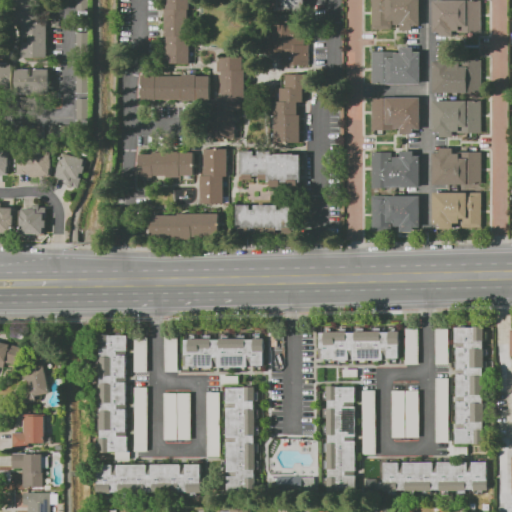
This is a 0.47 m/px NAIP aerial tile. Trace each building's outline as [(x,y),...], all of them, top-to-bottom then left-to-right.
[(38,0),(38,22),(48,22),(47,57),(23,57),(23,41),(29,41),(30,37),(23,37),(24,25),(18,25),(18,9),(20,9),(20,6),(16,6),(16,0),(38,0)] [(77,10),(77,0),(89,0),(89,10),(77,10)] [(167,62),(168,36),(165,36),(165,8),(166,8),(166,0),(189,0),(189,33),(190,33),(189,63),(167,62)] [(277,11),(277,8),(271,8),(271,0),(306,0),(306,11),(277,11)] [(372,28),(372,0),(419,0),(419,24),(413,24),(413,30),(400,30),(400,24),(396,24),(396,27),(392,27),(392,28),(372,28)] [(434,0),(482,0),(482,32),(455,32),(455,36),(441,36),(441,32),(434,32),(434,0)] [(282,66),(282,53),(263,53),(263,23),(306,23),(305,44),(310,44),(309,66),(282,66)] [(77,32),(89,32),(89,55),(77,54),(77,32)] [(372,83),(372,51),(400,52),(400,47),(414,47),(414,52),(420,52),(420,83),(372,83)] [(433,92),(433,60),(441,60),(441,55),(461,55),(461,60),(481,60),(481,92),(433,92)] [(212,140),(212,109),(218,110),(219,96),(222,96),(222,70),(220,70),(220,56),(244,56),(243,69),(245,69),(245,99),(242,99),(242,112),(236,112),(235,140),(212,140)] [(0,94),(0,61),(13,62),(13,81),(8,81),(8,94),(0,94)] [(15,95),(16,69),(49,69),(49,96),(15,95)] [(77,93),(77,71),(89,71),(89,93),(77,93)] [(143,74),(210,75),(210,100),(143,100),(143,74)] [(275,101),(281,101),(281,87),(285,87),(285,74),(310,74),(309,89),(304,89),(304,102),(298,102),(298,114),(300,114),(300,142),(275,142),(275,101)] [(372,97),(421,97),(421,128),(414,128),(414,133),(400,133),(400,128),(384,128),(384,134),(375,134),(375,131),(372,131),(372,97)] [(77,121),(77,98),(89,98),(89,121),(77,121)] [(433,100),(482,101),(482,132),(454,132),(454,136),(440,136),(440,132),(433,132),(433,100)] [(44,125),(44,136),(21,136),(21,125),(44,125)] [(50,125),(71,125),(71,137),(50,137),(50,125)] [(201,176),(205,176),(205,148),(227,148),(227,177),(224,177),(224,203),(201,203),(201,176)] [(441,152),(441,148),(454,148),(454,152),(482,153),(482,184),(434,184),(434,152),(441,152)] [(0,149),(10,150),(9,174),(0,174),(0,149)] [(299,182),(299,188),(289,188),(289,182),(282,182),(282,188),(272,188),(272,182),(268,182),(268,179),(258,179),(258,175),(253,175),(253,179),(241,179),(242,150),(255,150),(255,155),(258,155),(258,150),(281,151),(281,154),(301,154),(301,182),(299,182)] [(53,153),(52,176),(40,175),(40,177),(30,177),(30,173),(18,173),(19,158),(31,158),(31,152),(53,153)] [(153,154),(153,152),(194,152),(194,175),(180,175),(180,177),(166,177),(166,175),(155,175),(155,177),(138,177),(138,153),(153,154)] [(373,187),(373,152),(414,152),(414,156),(421,156),(421,187),(373,187)] [(65,153),(87,160),(78,188),(66,184),(67,180),(58,177),(60,170),(58,170),(62,156),(64,156),(65,153)] [(441,229),(441,223),(434,223),(434,192),(482,192),(482,227),(457,227),(457,223),(454,223),(453,229),(441,229)] [(372,195),(421,196),(421,229),(414,229),(414,232),(400,232),(400,226),(397,226),(397,229),(392,229),(392,232),(372,232),(372,195)] [(0,202),(4,203),(3,207),(17,207),(15,233),(0,232),(0,202)] [(21,225),(21,215),(23,215),(23,208),(33,208),(34,204),(42,204),(42,207),(47,207),(46,233),(22,232),(23,225),(21,225)] [(258,227),(250,227),(250,236),(240,236),(240,227),(237,227),(237,204),(300,205),(299,228),(295,228),(295,236),(285,236),(285,228),(277,228),(277,236),(258,236),(258,227)] [(178,213),(219,213),(219,235),(190,235),(190,238),(151,238),(151,214),(178,214),(178,213)] [(338,328),(348,328),(348,332),(355,332),(355,328),(361,328),(361,332),(372,332),(372,328),(381,328),(381,332),(389,332),(389,328),(396,328),(396,332),(399,332),(399,358),(397,358),(397,363),(389,363),(389,358),(383,358),(383,360),(320,359),(320,332),(321,332),(321,326),(334,326),(334,332),(338,332),(338,328)] [(484,423),(488,423),(488,430),(484,430),(484,442),(456,442),(456,326),(484,326),(484,332),(488,332),(488,339),(484,339),(484,344),(488,344),(488,355),(484,355),(484,359),(488,359),(488,368),(484,368),(484,371),(488,371),(488,394),(484,394),(484,403),(488,403),(488,417),(484,417),(484,423)] [(436,363),(436,328),(450,328),(450,363),(436,363)] [(406,363),(406,329),(418,329),(418,363),(406,363)] [(220,338),(220,334),(230,334),(230,338),(236,338),(236,334),(247,334),(247,338),(254,338),(254,334),(263,334),(262,338),(264,338),(264,366),(185,365),(185,338),(186,338),(186,333),(198,333),(198,338),(201,338),(201,333),(216,334),(216,338),(220,338)] [(99,411),(99,404),(96,404),(96,384),(100,384),(100,376),(96,376),(96,357),(100,357),(100,348),(96,348),(96,338),(100,338),(100,334),(129,335),(129,338),(132,338),(132,446),(129,446),(129,452),(99,452),(99,446),(96,446),(96,437),(99,437),(99,430),(96,430),(96,411),(99,411)] [(135,371),(135,336),(148,336),(148,372),(135,371)] [(165,370),(165,336),(179,336),(179,371),(165,370)] [(0,341),(24,348),(19,366),(6,362),(5,368),(0,366),(0,341)] [(34,396),(28,369),(44,366),(50,392),(34,396)] [(343,377),(343,368),(359,368),(359,377),(343,377)] [(224,384),(224,375),(239,375),(239,384),(224,384)] [(437,377),(450,377),(449,441),(436,441),(437,377)] [(135,451),(135,386),(149,386),(149,451),(135,451)] [(356,486),(356,491),(327,491),(327,486),(324,486),(324,477),(327,477),(327,469),(324,469),(324,442),(327,442),(327,434),(324,434),(324,425),(327,425),(327,417),(324,417),(324,407),(327,407),(327,401),(324,401),(324,389),(327,389),(327,386),(356,386),(356,389),(361,389),(361,400),(359,400),(359,408),(360,408),(360,434),(356,434),(356,443),(360,443),(360,467),(356,467),(356,477),(360,477),(360,486),(356,486)] [(227,387),(264,387),(264,438),(262,438),(262,490),(227,490),(227,387)] [(363,454),(363,390),(376,390),(376,454),(363,454)] [(392,436),(392,390),(405,390),(405,436),(392,436)] [(406,390),(419,390),(419,437),(406,437),(406,390)] [(207,456),(207,392),(221,392),(221,456),(207,456)] [(164,393),(177,393),(177,439),(164,439),(164,393)] [(178,439),(178,393),(192,393),(192,439),(178,439)] [(24,413),(47,414),(47,443),(30,443),(30,448),(13,448),(13,432),(24,433),(24,413)] [(453,446),(469,446),(469,455),(453,455),(453,446)] [(13,453),(29,453),(29,454),(44,454),(44,487),(24,487),(24,468),(13,468),(13,453)] [(378,491),(378,478),(384,478),(384,461),(488,462),(488,492),(485,492),(485,494),(474,494),(474,492),(466,492),(466,494),(457,494),(457,492),(431,491),(431,495),(422,495),(422,491),(416,491),(416,495),(405,495),(405,491),(398,491),(398,494),(388,494),(388,491),(378,491)] [(97,464),(201,464),(201,492),(97,492),(97,464)] [(367,478),(377,479),(377,490),(367,490),(367,478)] [(29,511),(29,505),(24,505),(25,492),(52,492),(52,511),(29,511)]
